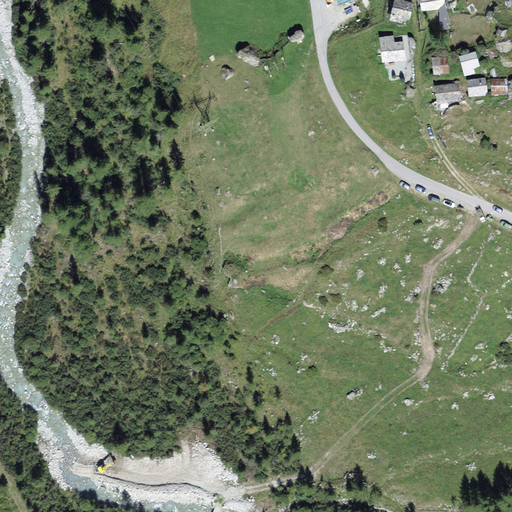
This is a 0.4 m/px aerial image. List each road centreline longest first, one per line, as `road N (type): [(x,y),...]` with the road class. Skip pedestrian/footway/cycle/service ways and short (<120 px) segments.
road 1 (track): [(416,0),(430,135),(478,197),(468,230),(429,269),(422,317),(431,360),(309,478),(218,500),(212,511)]
road 2 (unclassified): [(314,0),(331,84),(359,132),(396,169),(511,219)]
